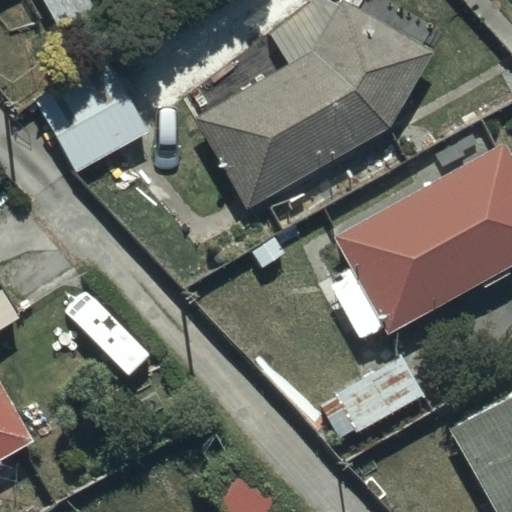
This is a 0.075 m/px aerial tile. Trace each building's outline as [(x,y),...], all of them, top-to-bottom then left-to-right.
[(85,0),(41,0),(57,29),(91,10),(85,0)] [(292,0),(263,24),(281,55),(188,108),(241,200),(382,118),(423,40),(345,0),(330,0),(329,2),(327,0),(292,0)] [(98,41),(25,82),(72,167),(145,126),(98,41)] [(511,248),(511,161),(494,129),(325,225),(344,258),(319,272),(353,332),(378,318),(380,321),(470,271),(474,277),(505,260),(502,255),(511,248)] [(416,385),(394,349),(327,390),(331,397),(318,405),(336,434),(416,385)] [(511,511),(511,377),(441,419),(494,511),(511,511)] [(0,444),(25,431),(0,387),(0,444)] [(193,480),(224,511),(269,511),(282,500),(228,446),(193,480)]
